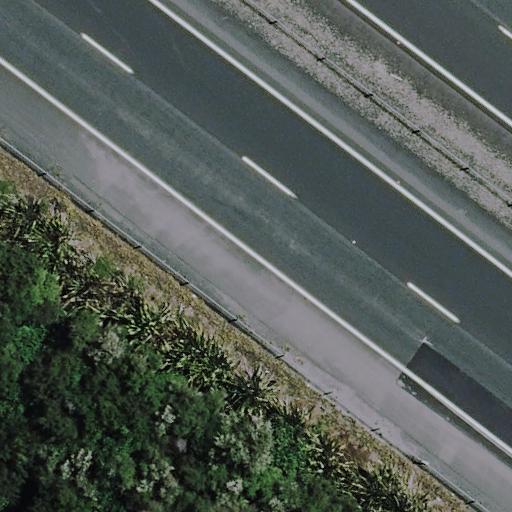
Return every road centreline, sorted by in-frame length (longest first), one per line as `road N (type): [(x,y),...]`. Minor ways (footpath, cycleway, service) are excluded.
road 1 (motorway): [(511,382),(5,0)]
road 2 (motorway): [(395,0),(511,86)]
